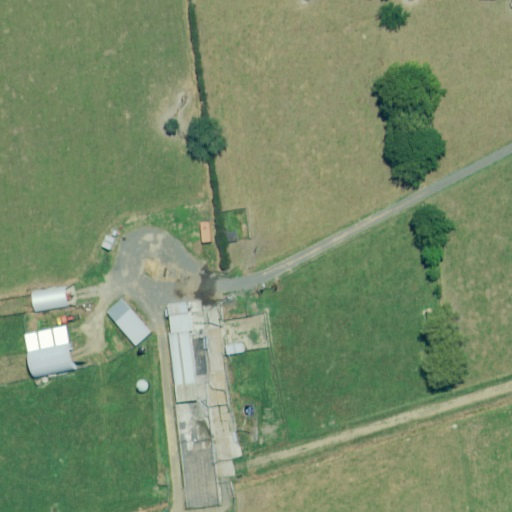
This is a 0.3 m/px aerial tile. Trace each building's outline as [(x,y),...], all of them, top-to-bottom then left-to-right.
[(249,239),(245,211),(222,215),(225,233),(238,231),(239,241),(249,239)] [(213,229),(210,220),(198,223),(201,232),(213,229)] [(70,307),(67,288),(35,293),(38,312),(70,307)] [(153,333),(126,300),(110,313),(138,346),(153,333)] [(175,334),(193,332),(196,332),(193,303),(172,306),(175,334)] [(264,350),(259,318),(225,323),(229,355),(264,350)] [(180,403),(201,401),(193,332),(175,334),(172,334),(180,403)] [(20,358),(10,359),(13,377),(22,375),(20,358)] [(201,401),(180,403),(176,404),(178,420),(185,419),(189,451),(211,448),(206,405),(201,406),(201,401)]
